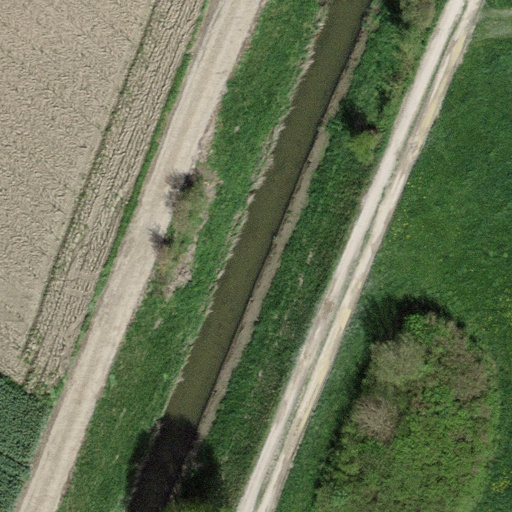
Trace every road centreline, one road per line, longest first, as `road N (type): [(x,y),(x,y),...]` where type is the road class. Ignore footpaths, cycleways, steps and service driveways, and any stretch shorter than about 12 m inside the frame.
road 1 (track): [(479,0),(258,511)]
road 2 (track): [(225,0),(13,511)]
